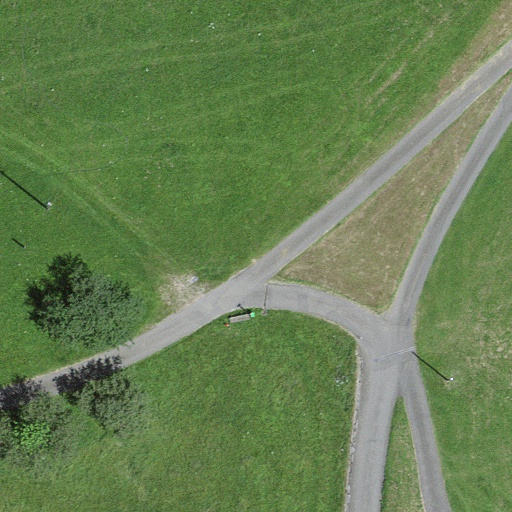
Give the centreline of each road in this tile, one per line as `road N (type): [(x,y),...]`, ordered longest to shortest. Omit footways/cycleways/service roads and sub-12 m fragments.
road 1 (track): [(0,153),(74,191),(168,269),(199,310),(262,295),(334,311),(388,353),(410,399),(433,511)]
road 2 (track): [(0,404),(47,394),(199,310),(511,57)]
road 3 (track): [(369,511),(388,353),(470,170),(511,100)]
